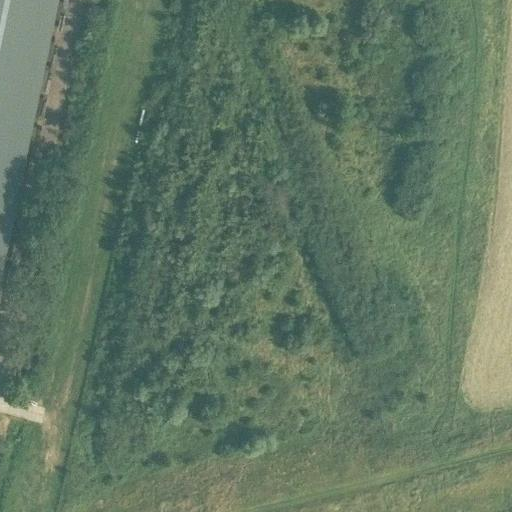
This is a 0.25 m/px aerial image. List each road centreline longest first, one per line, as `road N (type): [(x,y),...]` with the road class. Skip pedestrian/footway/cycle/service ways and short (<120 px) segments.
road 1 (track): [(38,511),(50,408),(101,220),(107,99),(138,0)]
road 2 (track): [(511,447),(253,511)]
